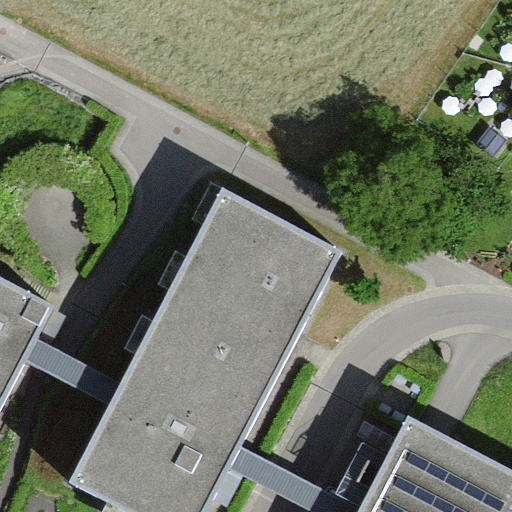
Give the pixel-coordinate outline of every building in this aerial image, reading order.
[(344,255),(222,193),(124,387),(113,408),(72,490),(115,511),(213,511),(234,473),(241,459),(298,347),(344,255)] [(62,306),(0,274),(0,426),(27,374),(38,354),(44,342),(62,306)] [(124,387),(38,354),(27,374),(113,408),(124,387)] [(511,511),(511,488),(394,429),(351,511),(511,511)] [(340,511),(241,459),(234,473),(307,511),(340,511)]
